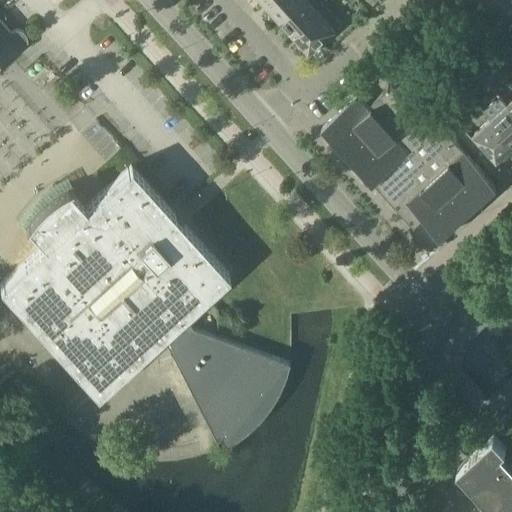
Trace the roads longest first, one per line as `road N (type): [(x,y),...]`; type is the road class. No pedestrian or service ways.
road 1 (tertiary): [(448,312),(264,121)]
road 2 (tertiary): [(395,511),(448,312)]
road 3 (residential): [(264,121),(300,86),(221,0)]
road 4 (tertiary): [(264,121),(152,0)]
